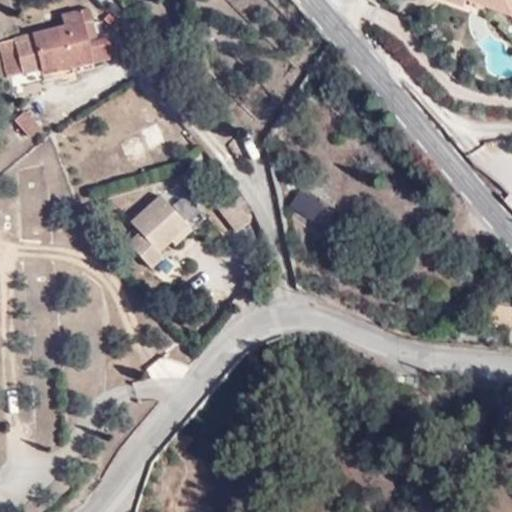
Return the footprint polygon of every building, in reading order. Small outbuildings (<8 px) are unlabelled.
[(84,26),(78,14),(77,9),(76,9),(71,0),(54,0),(49,2),(54,15),(47,17),(48,19),(0,41),(0,82),(28,75),(30,83),(100,65),(95,45),(104,40),(95,21),(84,26)] [(511,0),(444,0),(466,8),(468,1),(511,16),(511,0)] [(10,119),(26,138),(41,124),(25,107),(10,119)] [(288,205),(310,221),(322,204),(301,188),(288,205)] [(197,206),(199,207),(223,238),(238,225),(213,193),(197,206)] [(147,198),(116,225),(124,236),(113,247),(138,274),(151,261),(145,254),(156,244),(161,250),(179,234),(147,198)]
